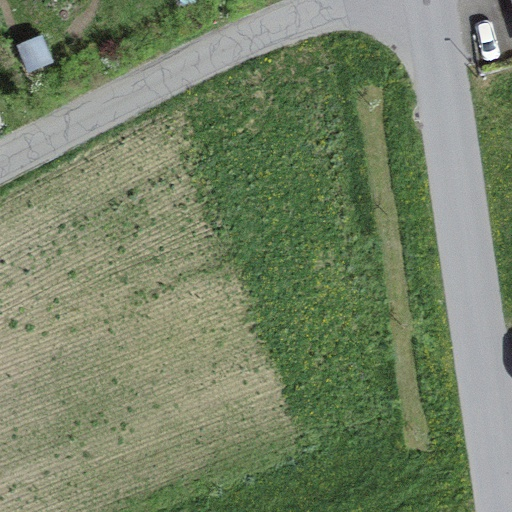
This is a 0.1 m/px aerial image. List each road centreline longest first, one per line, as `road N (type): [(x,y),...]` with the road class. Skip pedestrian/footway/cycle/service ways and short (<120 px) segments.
road 1 (residential): [(427,0),(501,511)]
road 2 (residential): [(0,165),(95,113),(406,0)]
